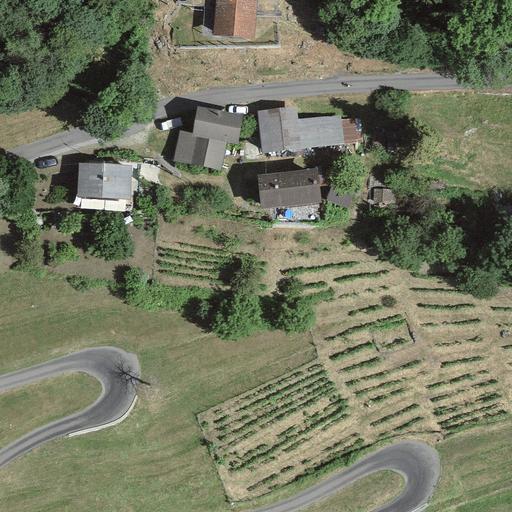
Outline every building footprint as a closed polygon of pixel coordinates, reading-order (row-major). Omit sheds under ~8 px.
[(258,0),(215,0),(212,35),(254,39),(258,0)] [(242,115),(197,106),(192,133),(178,131),(172,162),(220,172),(226,142),(237,144),(242,115)] [(296,107),(256,113),(262,156),(344,145),(340,115),(297,120),(296,107)] [(131,165),(78,163),(77,198),(130,200),(131,165)] [(317,169),(257,175),(260,210),(321,204),(317,169)] [(356,186),(333,178),(325,201),(347,209),(356,186)] [(397,190),(374,190),(373,204),(396,204),(397,190)]
